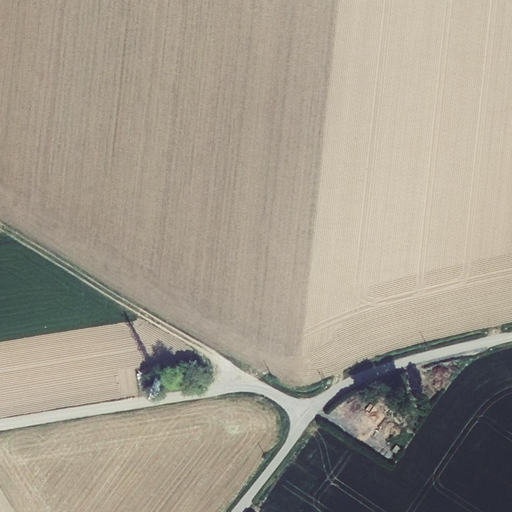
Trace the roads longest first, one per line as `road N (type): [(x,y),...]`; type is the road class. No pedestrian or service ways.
road 1 (residential): [(0,425),(243,385),(266,389),(308,415)]
road 2 (track): [(243,385),(221,361),(0,226)]
road 3 (unclassified): [(308,415),(339,387),(374,371),(511,337)]
road 4 (unclassified): [(236,511),(308,415)]
